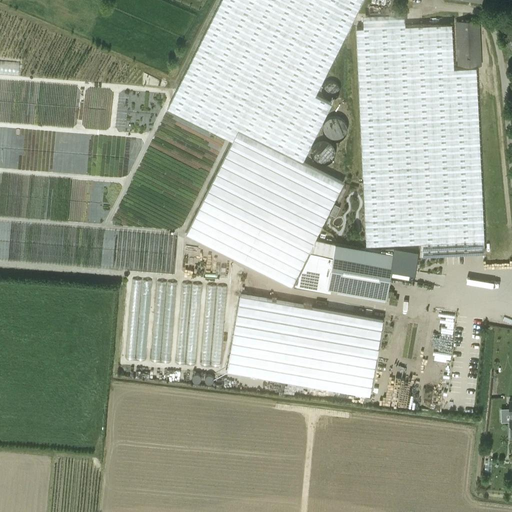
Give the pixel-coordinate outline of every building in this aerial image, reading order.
[(221,0),(175,93),(168,108),(227,138),(232,140),(223,159),(187,233),(286,283),(291,286),(292,285),(309,251),(322,254),(333,256),(327,287),(386,298),(392,267),(414,270),(417,252),(392,247),(381,248),(380,251),(326,241),(315,239),(338,193),(343,182),(302,162),(303,161),(331,104),(315,96),(345,36),(362,0),(221,0)] [(455,20),(457,66),(481,66),(479,20),(455,20)] [(451,24),(356,28),(367,245),(420,243),(421,255),(484,252),(476,74),(454,75),(451,24)] [(345,137),(343,116),(324,117),(326,138),(345,137)] [(171,361),(175,281),(156,280),(151,360),(171,361)] [(420,283),(419,288),(437,292),(438,287),(420,283)] [(206,284),(203,345),(213,346),(215,284),(206,284)] [(227,370),(370,395),(383,319),(241,294),(227,370)]
